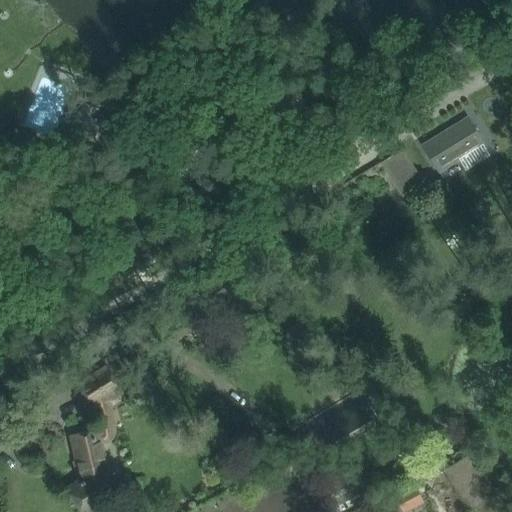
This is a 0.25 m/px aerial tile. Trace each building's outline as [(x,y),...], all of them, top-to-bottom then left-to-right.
[(78,109),(90,114),(95,103),(83,98),(78,109)] [(451,133),(426,148),(441,172),(458,161),(481,147),(468,125),(452,135),(451,133)] [(228,287),(200,303),(208,317),(236,300),(228,287)] [(106,369),(79,386),(94,409),(96,408),(100,416),(102,428),(103,429),(102,430),(102,431),(101,432),(97,433),(97,432),(73,437),(83,482),(70,490),(83,511),(99,511),(102,510),(100,507),(121,494),(105,468),(100,445),(106,444),(108,443),(109,442),(111,440),(112,439),(113,437),(114,435),(115,433),(115,431),(115,429),(111,406),(108,401),(121,393),(106,369)] [(508,511),(486,475),(457,492),(457,493),(469,511),(508,511)] [(397,511),(404,511),(425,500),(417,485),(404,492),(406,495),(399,499),(397,496),(390,499),(397,511)]
